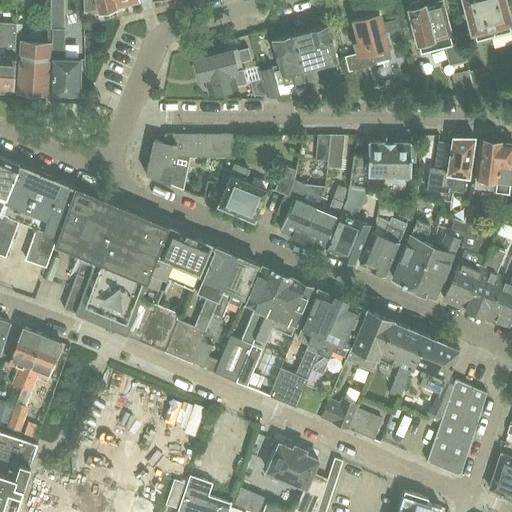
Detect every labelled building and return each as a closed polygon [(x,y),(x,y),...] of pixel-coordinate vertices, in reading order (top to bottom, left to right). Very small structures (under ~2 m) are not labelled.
[(84,0),(85,10),(98,7),(96,0),(84,0)] [(96,0),(99,10),(136,0),(96,0)] [(450,32),(442,0),(425,4),(424,3),(420,0),(419,0),(410,2),(409,6),(408,6),(417,42),(418,42),(421,53),(445,47),(449,64),(467,59),(459,30),(450,32)] [(464,0),(472,30),(473,29),(476,40),(511,30),(511,29),(509,20),(510,20),(504,0),(464,0)] [(358,52),(345,56),(351,78),(355,94),(359,94),(369,94),(373,94),(366,67),(376,64),(375,62),(391,58),(388,45),(385,34),(399,30),(397,19),(382,22),(380,11),(354,18),(359,39),(355,40),(358,52)] [(51,13),(51,28),(53,28),(63,29),(63,14),(51,13)] [(413,26),(411,17),(399,21),(401,29),(413,26)] [(319,94),(316,83),(320,82),(316,69),(335,64),(334,60),(337,59),(328,25),(328,24),(312,28),(312,29),(293,34),(309,94),(319,94)] [(16,36),(15,35),(16,26),(0,25),(0,88),(13,89),(16,36)] [(65,92),(80,93),(81,59),(62,58),(63,29),(53,28),(53,58),(52,58),(51,92),(65,92)] [(298,94),(309,94),(293,34),(289,35),(289,34),(272,39),(273,39),(280,64),(273,66),(278,85),(294,80),(298,94)] [(50,39),(33,38),(22,37),(21,55),(20,56),(18,90),(46,92),(50,39)] [(231,49),(195,59),(200,76),(206,74),(211,93),(223,89),(237,86),(237,85),(247,83),(247,82),(244,70),(244,69),(237,71),(236,68),(242,67),(241,62),(251,60),(248,48),(238,51),(237,47),(231,49)] [(280,93),(278,85),(273,66),(260,69),(263,77),(263,78),(263,77),(267,93),(276,93),(280,93)] [(476,94),(470,71),(468,66),(452,70),(458,95),(476,95),(476,94)] [(487,94),(489,94),(482,68),(470,71),(476,94),(487,94)] [(263,77),(251,80),(251,81),(254,93),(262,93),(266,93),(267,93),(263,77),(263,78),(263,77)] [(229,155),(236,132),(165,132),(163,140),(154,138),(146,173),(170,183),(170,182),(179,186),(182,184),(184,180),(185,176),(185,172),(184,168),(182,165),(174,163),(177,151),(217,151),(217,155),(229,155)] [(329,159),(331,133),(318,133),(316,158),(329,159)] [(342,168),(345,133),(331,133),(329,159),(328,167),(342,168)] [(470,176),(476,136),(452,136),(451,141),(447,172),(455,174),(453,191),(464,192),(467,175),(470,176)] [(511,155),(511,141),(498,140),(499,137),(487,136),(486,139),(482,138),(478,174),(477,174),(475,186),(495,189),(495,190),(509,192),(510,179),(511,179),(511,178),(511,163),(511,164),(511,155)] [(350,184),(369,186),(369,174),(389,174),(389,178),(393,178),(393,181),(404,181),(404,178),(408,178),(408,174),(411,174),(411,160),(416,160),(416,142),(411,142),(411,139),(410,139),(410,140),(370,139),(368,139),(368,153),(354,153),(350,184)] [(447,172),(451,141),(439,139),(436,160),(434,171),(447,172)] [(0,209),(1,207),(19,163),(0,154),(0,209)] [(54,243),(75,186),(19,163),(1,207),(0,209),(0,251),(4,253),(22,210),(26,212),(27,208),(49,217),(44,228),(38,226),(25,256),(44,264),(53,242),(54,243)] [(267,188),(245,179),(249,169),(235,163),(232,169),(226,167),(222,181),(226,183),(218,203),(254,218),(267,188)] [(286,163),(275,190),(288,195),(295,179),(297,168),(286,163)] [(316,206),(321,194),(314,191),(315,188),(295,179),(288,195),(294,198),(281,229),(302,238),(315,206),(316,206)] [(367,193),(369,186),(350,184),(349,188),(339,184),(328,211),(316,206),(315,206),(302,238),(323,247),(336,214),(340,216),(346,200),(347,199),(347,191),(367,193)] [(169,225),(75,186),(54,243),(83,254),(77,272),(76,272),(64,308),(76,312),(127,334),(169,225)] [(356,218),(367,193),(347,191),(347,199),(346,200),(340,216),(326,248),(355,260),(370,224),(356,218)] [(403,206),(414,211),(415,201),(406,198),(403,204),(403,206)] [(468,207),(467,216),(474,218),(477,218),(479,203),(469,202),(468,207)] [(412,220),(414,211),(403,206),(403,204),(399,214),(412,220)] [(499,209),(498,218),(505,220),(506,209),(499,208),(499,209)] [(482,221),(474,218),(467,216),(466,222),(468,223),(466,234),(464,238),(461,246),(465,248),(444,297),(466,307),(483,265),(486,256),(478,252),(483,237),(476,234),(482,221)] [(468,223),(466,222),(453,216),(448,228),(464,234),(464,238),(466,234),(468,223)] [(371,267),(385,273),(399,241),(398,241),(406,222),(392,217),(385,235),(373,230),(359,262),(371,267)] [(437,232),(437,231),(429,228),(431,225),(417,219),(411,234),(410,234),(392,276),(414,285),(437,232)] [(127,334),(130,335),(163,349),(176,317),(178,312),(157,303),(162,291),(164,292),(170,280),(189,288),(208,242),(188,234),(169,225),(127,334)] [(414,285),(436,295),(454,253),(453,253),(460,237),(446,231),(445,235),(437,231),(437,232),(414,285)] [(487,316),(508,265),(501,262),(506,250),(491,244),(486,256),(483,265),(466,307),(487,316)] [(214,312),(238,254),(216,245),(197,290),(206,294),(195,319),(199,321),(197,326),(206,330),(214,312)] [(244,297),(258,263),(238,254),(214,312),(206,330),(215,334),(229,301),(239,305),(243,297),(244,297)] [(256,332),(281,273),(263,265),(247,303),(254,307),(246,327),(256,332)] [(487,316),(508,325),(511,315),(511,266),(508,265),(487,316)] [(292,334),(312,286),(281,273),(256,332),(254,337),(265,341),(272,325),(292,334)] [(311,368),(341,297),(318,288),(298,335),(310,341),(304,353),(289,347),(285,356),(269,394),(295,405),(305,383),(311,368)] [(344,355),(364,307),(341,297),(311,368),(322,372),(332,350),(344,355)] [(373,365),(374,362),(392,319),(367,308),(346,358),(359,363),(360,359),(373,365)] [(0,347),(9,320),(0,317),(0,347)] [(206,330),(197,326),(176,317),(163,349),(193,362),(202,340),(206,330)] [(413,362),(425,332),(392,319),(374,362),(388,369),(391,362),(400,366),(403,358),(413,362)] [(22,386),(43,334),(24,326),(9,363),(19,367),(13,382),(22,386)] [(444,384),(448,374),(459,347),(444,341),(444,340),(425,332),(413,362),(423,366),(420,374),(423,375),(419,385),(425,387),(424,389),(438,395),(443,384),(444,384)] [(236,380),(252,342),(230,333),(219,360),(214,371),(236,380)] [(62,341),(43,334),(22,386),(17,402),(8,426),(20,430),(28,406),(26,405),(31,390),(38,373),(47,377),(62,341)] [(214,371),(219,360),(207,355),(211,344),(202,340),(193,362),(214,371)] [(269,394),(285,356),(252,342),(236,380),(269,394)] [(455,378),(427,460),(460,474),(470,442),(487,391),(455,377),(455,378)] [(295,405),(315,413),(324,391),(305,383),(295,405)] [(402,390),(391,386),(389,392),(399,397),(402,390)] [(329,397),(321,416),(348,427),(356,408),(358,403),(342,397),(340,402),(329,397)] [(14,404),(0,399),(0,420),(8,423),(14,404)] [(356,408),(348,427),(374,438),(382,419),(356,408)] [(39,423),(28,420),(24,432),(35,436),(39,423)] [(0,511),(14,511),(38,443),(0,429),(0,511)] [(316,511),(328,477),(313,471),(318,458),(304,452),(306,449),(295,444),(293,447),(279,441),(267,469),(305,486),(293,511),(316,511)] [(511,496),(511,456),(501,452),(489,487),(511,496)] [(325,511),(343,459),(334,456),(328,477),(316,511),(325,511)] [(208,494),(213,481),(190,474),(187,482),(187,483),(179,507),(177,511),(227,511),(231,502),(208,494)] [(179,507),(187,483),(175,478),(166,503),(179,507)] [(397,511),(439,511),(441,505),(427,501),(428,496),(405,489),(397,511)] [(289,511),(290,511),(266,503),(262,511),(289,511)]
